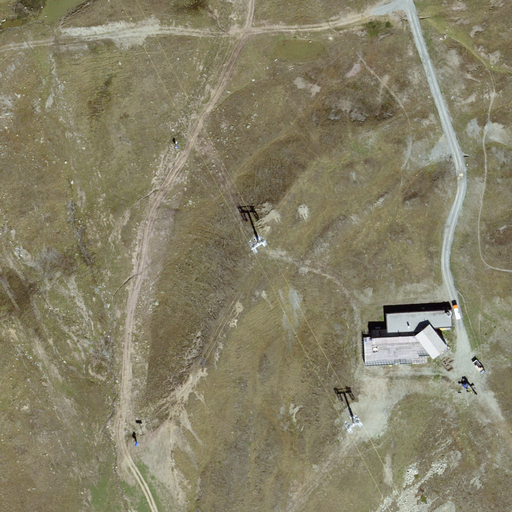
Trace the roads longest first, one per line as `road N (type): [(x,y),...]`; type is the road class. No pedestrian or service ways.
road 1 (track): [(436,379),(455,365),(463,338),(444,253),(460,166),(407,0)]
road 2 (track): [(394,0),(340,24),(242,31)]
